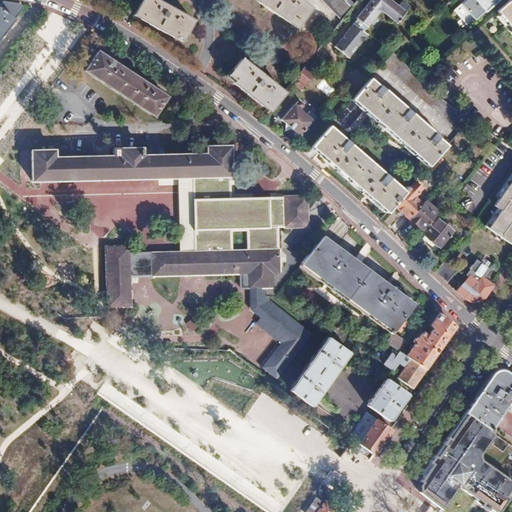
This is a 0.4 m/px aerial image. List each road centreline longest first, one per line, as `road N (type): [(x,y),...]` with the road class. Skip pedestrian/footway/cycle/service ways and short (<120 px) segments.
road 1 (residential): [(490,338),(263,131),(141,45),(55,0)]
road 2 (residential): [(377,492),(490,338)]
